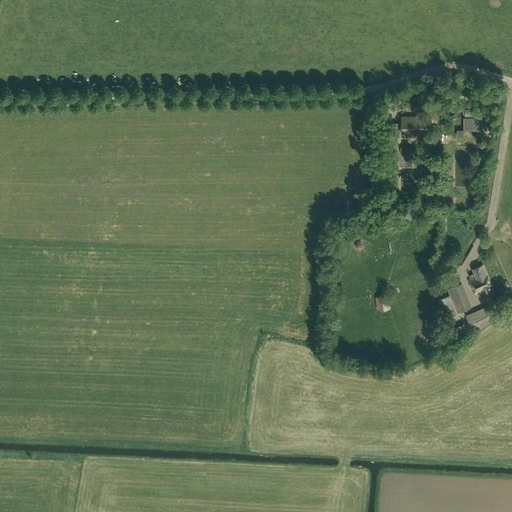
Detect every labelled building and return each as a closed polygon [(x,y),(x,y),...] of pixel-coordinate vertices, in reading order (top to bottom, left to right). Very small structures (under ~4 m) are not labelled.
[(445,117),(450,121),(455,118),(455,113),(451,108),(444,111),(445,117)] [(402,133),(431,133),(431,117),(402,117),(402,133)] [(482,117),(463,117),(463,130),(482,130),(482,117)] [(387,147),(387,148),(398,148),(398,123),(387,123),(387,139),(383,139),(383,147),(387,147)] [(412,170),(403,170),(403,179),(401,179),(401,187),(412,187),(412,170)] [(417,217),(416,209),(400,211),(401,218),(401,219),(414,217),(417,217)] [(494,291),(483,264),(472,269),(474,273),(469,275),(470,278),(468,279),(475,294),(481,291),(483,295),(494,291)] [(447,293),(441,295),(447,307),(466,298),(456,277),(443,283),(447,293)] [(378,311),(391,309),(388,295),(375,296),(378,311)] [(495,320),(488,306),(466,316),(473,330),(495,320)] [(452,331),(460,327),(457,321),(449,324),(452,331)]
